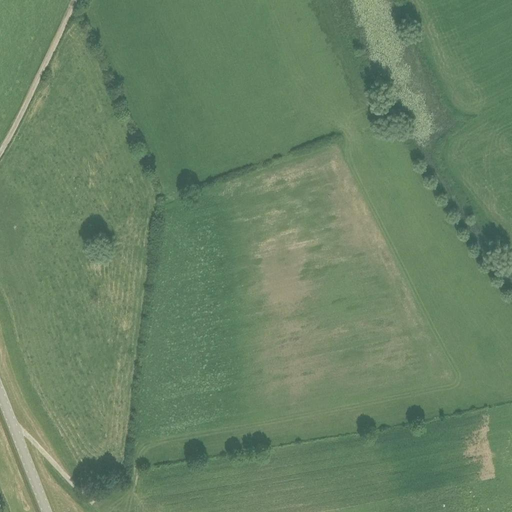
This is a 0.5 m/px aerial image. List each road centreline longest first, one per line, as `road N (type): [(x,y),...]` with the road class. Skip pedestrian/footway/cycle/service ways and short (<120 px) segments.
road 1 (track): [(0,151),(74,0)]
road 2 (tertiary): [(43,511),(0,397)]
